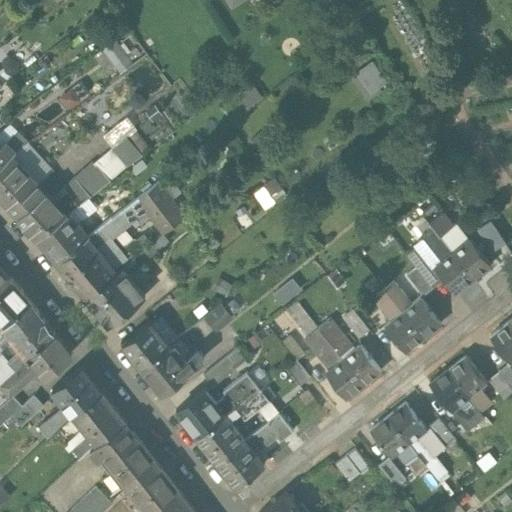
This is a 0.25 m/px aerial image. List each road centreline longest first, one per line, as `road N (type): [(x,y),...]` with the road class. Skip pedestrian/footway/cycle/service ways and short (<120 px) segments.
road 1 (residential): [(232,511),(511,289)]
road 2 (residential): [(0,240),(224,511)]
